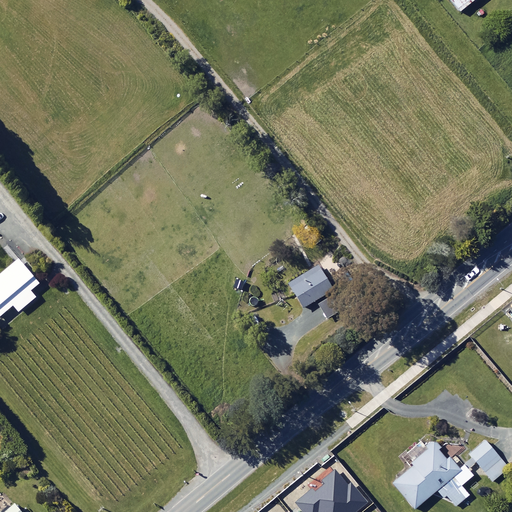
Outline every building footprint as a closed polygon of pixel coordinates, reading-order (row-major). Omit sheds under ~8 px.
[(473,0),(451,0),(460,11),(473,0)] [(38,282),(18,258),(0,272),(0,314),(12,304),(17,310),(34,296),(29,289),(38,282)] [(332,289),(317,264),(287,282),(302,307),(332,289)] [(477,462),(494,482),(510,468),(485,440),(470,454),(473,457),(459,469),(449,457),(447,459),(439,450),(442,447),(437,442),(430,442),(426,446),(429,449),(410,465),(412,467),(393,483),(415,509),(437,490),(444,498),(447,496),(456,506),(470,495),(462,486),(473,476),(468,470),(477,462)] [(354,511),(364,504),(335,470),(323,481),(325,484),(315,493),(312,489),(295,503),(302,511),(354,511)] [(21,511),(15,503),(3,511),(21,511)]
